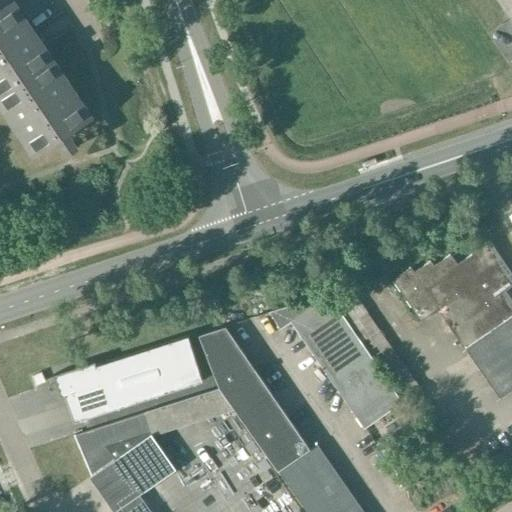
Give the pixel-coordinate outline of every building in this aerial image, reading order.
[(0,0),(0,103),(34,154),(89,117),(23,19),(47,3),(44,0),(0,0)] [(500,398),(511,390),(511,295),(503,283),(511,277),(511,269),(492,240),(459,263),(452,253),(435,264),(432,260),(416,271),(412,266),(394,278),(423,320),(438,310),(465,349),(466,348),(500,398)] [(365,429),(403,403),(338,309),(326,293),(270,311),(282,327),(293,319),(366,425),(363,427),(365,429)] [(355,297),(338,309),(403,403),(409,413),(427,400),(355,297)] [(311,450),(223,325),(200,334),(221,394),(278,473),(280,471),(308,511),(366,511),(319,444),(311,450)] [(203,382),(188,336),(96,366),(102,385),(65,396),(73,423),(203,382)] [(102,385),(96,366),(94,362),(54,375),(61,398),(65,396),(102,385)] [(32,376),(36,385),(45,382),(41,373),(32,376)] [(145,511),(135,497),(173,470),(150,437),(152,436),(144,412),(73,436),(92,475),(88,477),(112,511),(145,511)]
